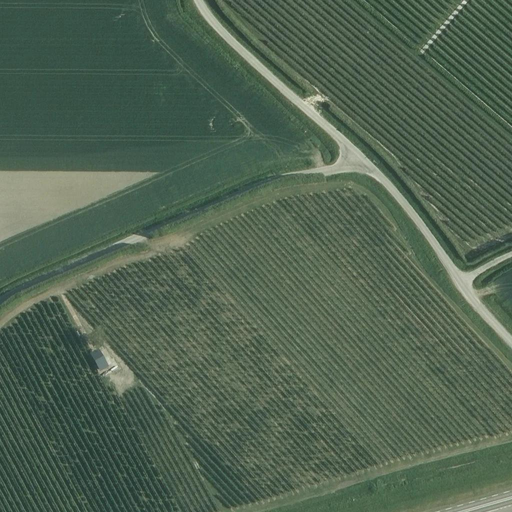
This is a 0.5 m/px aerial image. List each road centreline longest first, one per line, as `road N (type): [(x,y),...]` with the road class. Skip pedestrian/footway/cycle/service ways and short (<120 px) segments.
road 1 (unclassified): [(0,303),(34,281),(284,175),(366,158)]
road 2 (unclassified): [(366,158),(197,0)]
road 3 (unclassified): [(458,282),(366,158)]
